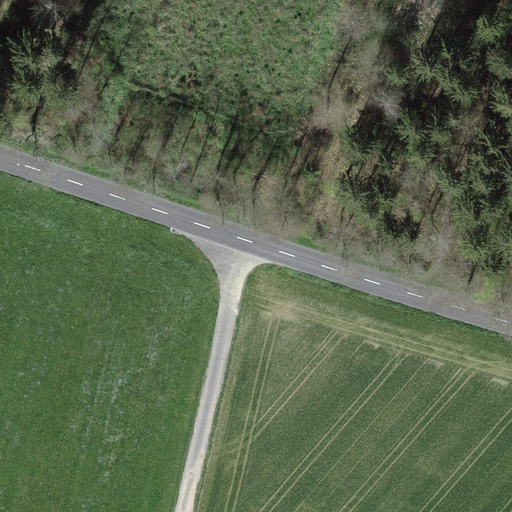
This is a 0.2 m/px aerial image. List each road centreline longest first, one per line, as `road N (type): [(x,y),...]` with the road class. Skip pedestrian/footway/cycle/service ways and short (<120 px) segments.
road 1 (tertiary): [(0,156),(511,323)]
road 2 (track): [(236,236),(177,511)]
road 3 (track): [(511,80),(479,202),(479,254),(508,322)]
